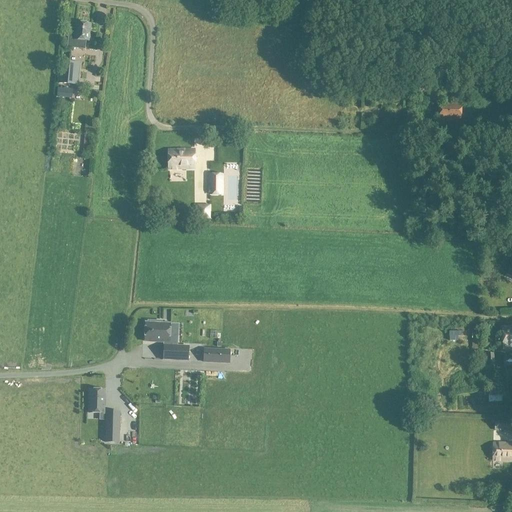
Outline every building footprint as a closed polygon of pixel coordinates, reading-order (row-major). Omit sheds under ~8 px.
[(75,23),(75,30),(70,30),(67,48),(84,50),(85,42),(89,42),(91,25),(75,23)] [(78,85),(80,64),(61,62),(59,84),(78,85)] [(73,90),(58,88),(57,97),(72,99),(73,90)] [(461,122),(461,104),(439,104),(439,122),(461,122)] [(169,170),(194,170),(194,151),(169,151),(169,170)] [(222,175),(209,176),(210,195),(222,194),(222,175)] [(210,207),(198,207),(198,219),(210,219),(210,207)] [(148,321),(148,323),(146,323),(145,342),(166,343),(165,346),(164,346),(163,361),(188,362),(189,347),(177,346),(177,336),(170,336),(170,324),(155,324),(155,321),(148,321)] [(503,350),(511,349),(511,327),(502,328),(503,350)] [(230,349),(204,348),(203,362),(230,363),(230,349)] [(167,397),(167,383),(155,383),(155,398),(167,397)] [(502,384),(489,385),(489,395),(502,395),(502,384)] [(104,414),(105,391),(90,390),(89,413),(104,414)] [(452,406),(475,405),(475,399),(472,399),(471,390),(452,391),(452,406)] [(119,443),(119,412),(106,412),(106,443),(119,443)] [(511,431),(511,421),(495,420),(495,431),(511,431)] [(511,444),(493,444),(492,462),(511,462),(511,444)]
